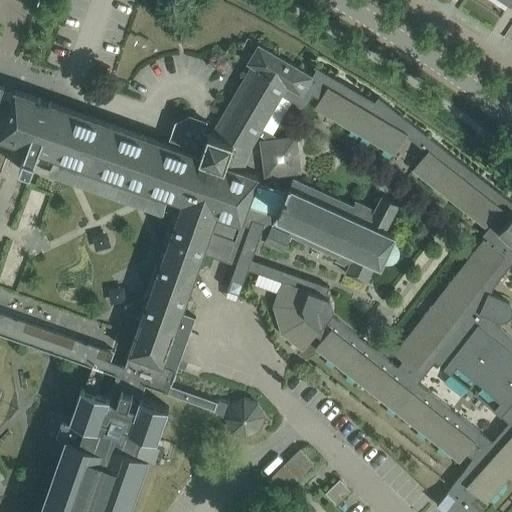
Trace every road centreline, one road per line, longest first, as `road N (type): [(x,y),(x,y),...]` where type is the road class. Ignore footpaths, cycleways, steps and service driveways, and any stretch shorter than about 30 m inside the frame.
road 1 (unclassified): [(511,118),(335,0)]
road 2 (residential): [(511,73),(401,0)]
